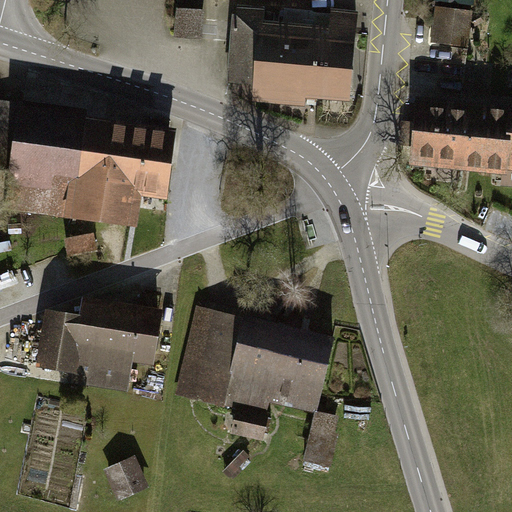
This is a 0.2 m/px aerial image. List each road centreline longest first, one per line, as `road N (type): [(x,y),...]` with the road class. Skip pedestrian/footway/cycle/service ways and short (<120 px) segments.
road 1 (tertiary): [(327,181),(273,140),(189,104),(0,41)]
road 2 (residential): [(327,181),(0,323)]
road 3 (tertiary): [(432,511),(345,210)]
road 4 (tertiary): [(388,0),(374,126),(327,181)]
road 5 (residential): [(511,262),(403,210),(345,210)]
